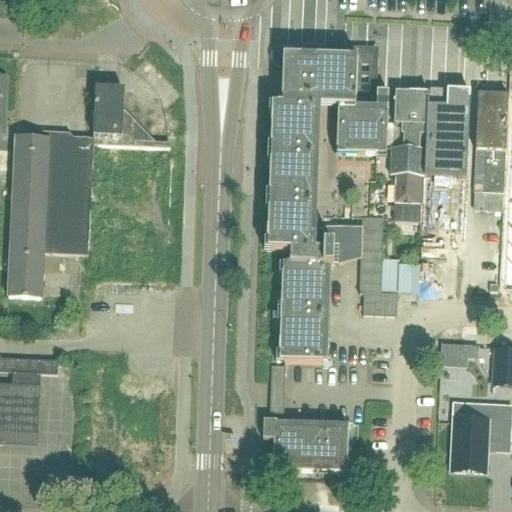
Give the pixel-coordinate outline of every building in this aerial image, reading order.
[(298,61),(281,61),(280,104),(314,105),(354,106),(356,68),(346,68),(346,63),(316,62),(315,67),(298,67),(298,61)] [(117,138),(117,90),(87,90),(87,138),(117,138)] [(387,118),(387,96),(376,96),(375,118),(337,116),(335,154),(344,155),(344,160),(376,161),(376,156),(386,156),(387,118)] [(422,181),(426,98),(394,96),(393,129),(401,129),(400,150),(391,149),(391,153),(391,154),(389,180),(395,180),(393,226),(419,227),(421,181),(422,181)] [(425,180),(423,237),(461,239),(464,182),(466,182),(469,99),(427,98),(423,180),(425,180)] [(502,216),(502,199),(502,198),(503,198),(505,142),(506,142),(508,100),(477,99),(473,215),(502,216)] [(500,277),(500,285),(511,285),(511,100),(509,100),(500,277)] [(283,357),(282,367),(321,368),(324,272),(332,273),(332,269),(337,269),(337,271),(338,270),(339,256),(360,256),(360,255),(360,245),(361,234),(361,233),(323,231),(322,255),(309,255),(314,105),(280,104),(280,109),(271,109),(266,256),(289,256),(289,269),(286,269),(286,279),(281,278),(278,357),(283,357)] [(8,137),(2,299),(37,301),(39,252),(38,252),(42,149),(70,150),(69,168),(74,168),(74,161),(86,161),(87,140),(8,137)] [(384,224),(361,223),(361,233),(361,234),(383,235),(384,224)] [(360,245),(383,246),(383,235),(361,234),(360,245)] [(360,255),(382,256),(383,246),(360,245),(360,255)] [(382,267),(382,262),(382,256),(360,255),(360,256),(360,266),(382,267)] [(381,277),(382,275),(382,271),(382,267),(360,266),(359,276),(381,277)] [(381,299),(385,299),(396,299),(396,298),(417,299),(418,271),(398,270),(398,271),(382,271),(382,275),(381,277),(381,288),(381,299)] [(381,277),(359,276),(359,287),(381,288),(381,277)] [(359,287),(358,299),(363,300),(363,299),(374,299),(380,299),(381,299),(381,288),(359,287)] [(373,321),(374,299),(363,299),(363,300),(362,321),(373,321)] [(384,322),(385,299),(381,299),(380,299),(374,299),(373,321),(384,322)] [(395,322),(396,299),(385,299),(384,322),(395,322)] [(467,351),(466,363),(477,364),(478,352),(467,351)] [(511,355),(494,355),(492,391),(511,391),(511,355)] [(0,375),(40,377),(41,365),(0,362),(0,375)] [(41,365),(40,377),(40,379),(58,380),(58,365),(41,365)] [(283,419),(284,372),(270,371),(269,418),(283,419)] [(0,449),(2,450),(2,445),(33,447),(35,395),(5,394),(5,390),(0,389),(0,449)] [(509,448),(511,412),(477,410),(476,426),(452,425),(450,477),(486,479),(487,447),(509,448)] [(346,477),(348,434),(276,431),(276,425),(263,424),(262,443),(273,444),(272,469),(281,469),(281,475),(346,477)]
